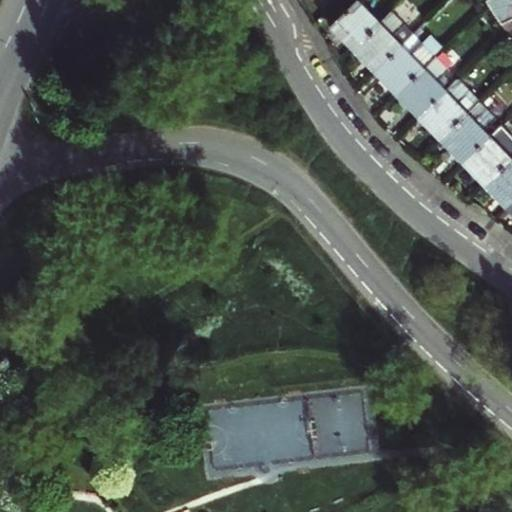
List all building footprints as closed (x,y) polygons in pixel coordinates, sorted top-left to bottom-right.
[(339,36),(351,48),(378,23),(356,0),(329,26),(339,36)] [(511,3),(511,0),(486,0),(485,1),(501,25),(511,19),(511,15),(509,4),(511,3)] [(390,11),(378,23),(351,48),(361,59),(374,71),(400,45),(413,34),(390,11)] [(400,45),(374,71),(384,82),(396,94),(434,57),(421,42),(408,54),(400,45)] [(448,70),(434,57),(396,94),(407,105),(418,117),(444,91),(436,82),(448,70)] [(457,79),(444,91),(418,117),(430,128),(441,139),(467,114),(479,102),(457,79)] [(467,114),(441,139),(451,150),(463,162),(489,136),(467,114)] [(489,136),(463,162),(473,173),(485,184),(511,157),(511,140),(499,127),(489,136)] [(511,157),(485,184),(495,195),(507,207),(511,201),(511,157)]
